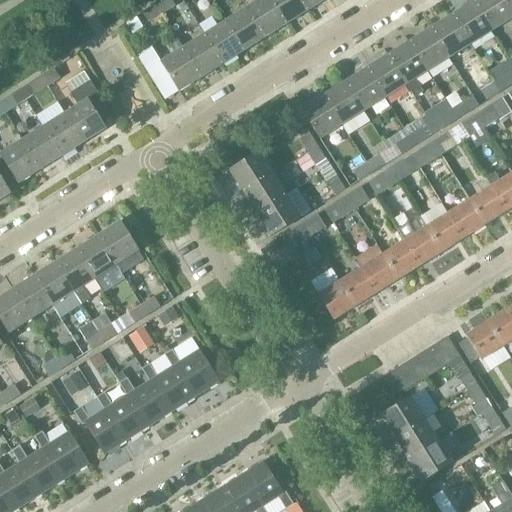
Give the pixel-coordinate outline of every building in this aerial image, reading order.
[(161,0),(154,5),(161,15),(174,6),(170,0),(161,0)] [(265,38),(286,25),(270,0),(258,0),(246,8),(265,38)] [(270,0),(286,25),(307,11),(300,0),(270,0)] [(300,0),(307,11),(325,0),(300,0)] [(491,32),(511,18),(511,17),(500,0),(475,0),(472,2),(491,32)] [(511,0),(500,0),(511,17),(511,0)] [(470,46),(491,32),(472,2),(451,16),(470,46)] [(152,21),(161,15),(154,5),(145,11),(152,21)] [(244,51),(265,38),(246,8),(225,21),(244,51)] [(449,59),(470,46),(451,16),(430,29),(449,59)] [(222,65),(244,51),(225,21),(203,35),(222,65)] [(427,72),(449,59),(430,29),(408,43),(427,72)] [(201,78),(222,65),(203,35),(182,48),(201,78)] [(182,48),(176,39),(168,44),(174,53),(160,62),(150,47),(137,56),(154,83),(167,75),(178,92),(201,78),(182,48)] [(414,81),(427,72),(408,43),(387,56),(406,86),(414,98),(422,93),(414,81)] [(385,99),(406,86),(387,56),(366,69),(385,99)] [(41,76),(47,87),(59,79),(54,68),(41,76)] [(363,113),(385,99),(366,69),(345,83),(363,113)] [(500,93),(511,84),(511,83),(507,75),(494,83),(500,93)] [(27,85),(19,90),(26,100),(33,95),(47,87),(41,76),(27,85)] [(77,106),(64,114),(83,144),(105,130),(92,109),(103,102),(90,81),(70,94),(77,106)] [(342,126),(363,113),(345,83),(323,97),(342,126)] [(486,101),(500,93),(494,83),(481,92),(486,101)] [(10,95),(0,101),(0,106),(4,114),(17,106),(26,100),(19,90),(10,95)] [(320,140),(342,126),(323,97),(301,110),(320,140)] [(498,121),(510,114),(501,98),(475,115),(484,129),(497,120),(498,121)] [(457,119),(469,111),(463,101),(450,109),(457,119)] [(443,128),(457,119),(450,109),(437,118),(443,128)] [(62,157),(83,144),(64,114),(43,128),(62,157)] [(466,139),(484,129),(475,115),(458,125),(466,139)] [(40,171),(62,157),(43,128),(22,141),(40,171)] [(414,146),(426,138),(420,128),(408,136),(414,146)] [(307,153),(317,147),(309,133),(298,140),(307,153)] [(453,148),(445,133),(432,142),(440,156),(453,148)] [(401,155),(414,146),(408,136),(394,145),(401,155)] [(0,156),(18,185),(40,171),(22,141),(0,154),(0,156)] [(426,165),(440,156),(432,142),(417,151),(426,165)] [(315,166),(325,160),(317,147),(307,153),(315,166)] [(243,194),(272,175),(259,153),(229,171),(243,194)] [(371,173),(383,165),(378,155),(365,163),(371,173)] [(389,169),(397,183),(418,169),(410,155),(389,169)] [(358,181),(371,173),(365,163),(351,171),(358,181)] [(382,192),(397,183),(389,169),(374,178),(382,192)] [(511,208),(511,174),(499,182),(494,174),(485,179),(506,212),(511,208)] [(256,215),(286,196),(272,175),(243,194),(256,215)] [(325,182),(334,196),(343,189),(335,176),(325,182)] [(0,200),(10,194),(0,178),(0,200)] [(506,212),(485,179),(484,178),(475,184),(481,194),(469,201),(484,225),(506,212)] [(355,210),(368,201),(360,187),(346,195),(355,210)] [(332,224),(355,210),(346,195),(323,210),(332,224)] [(270,237),(300,219),(286,196),(256,215),(270,237)] [(463,239),(484,225),(469,201),(447,215),(463,239)] [(302,223),(311,237),(325,227),(317,214),(302,223)] [(441,252),(463,239),(447,215),(426,228),(441,252)] [(144,260),(138,252),(119,222),(97,236),(116,266),(121,275),(144,260)] [(310,237),(311,237),(302,223),(284,235),(299,258),(317,247),(310,237)] [(426,228),(414,235),(407,223),(397,230),(404,241),(419,266),(441,252),(426,228)] [(94,279),(116,266),(97,236),(76,250),(94,279)] [(397,279),(419,266),(404,241),(382,255),(397,279)] [(82,287),(94,279),(76,250),(54,263),(73,293),(81,305),(89,299),(82,287)] [(376,293),(397,279),(382,255),(360,269),(376,293)] [(52,306),(73,293),(54,263),(33,277),(52,306)] [(354,306),(376,293),(360,269),(339,282),(354,306)] [(30,320),(52,306),(33,277),(12,290),(30,320)] [(332,320),(354,306),(339,282),(317,296),(332,320)] [(0,320),(8,334),(30,320),(12,290),(0,297),(0,320)] [(160,308),(159,306),(153,297),(140,305),(146,316),(160,308)] [(133,324),(146,316),(140,305),(127,313),(133,324)] [(480,360),(511,339),(511,314),(508,308),(464,335),(480,360)] [(148,320),(125,336),(136,353),(159,337),(148,320)] [(104,342),(117,334),(111,325),(98,333),(104,342)] [(104,342),(98,333),(95,328),(82,336),(92,350),(104,342)] [(448,364),(458,358),(446,337),(436,344),(448,364)] [(438,370),(448,364),(436,344),(425,350),(438,370)] [(87,358),(95,369),(105,361),(97,350),(87,358)] [(428,377),(438,370),(425,350),(415,356),(428,377)] [(74,361),(68,351),(55,359),(61,369),(74,361)] [(176,365),(195,397),(219,382),(199,351),(179,363),(172,351),(165,356),(172,367),(176,365)] [(418,383),(428,377),(415,356),(405,363),(418,383)] [(48,377),(61,369),(55,359),(42,366),(48,377)] [(408,389),(418,383),(405,363),(395,369),(408,389)] [(173,411),(195,397),(176,365),(172,367),(156,377),(149,365),(143,370),(150,381),(153,379),(173,411)] [(398,396),(408,389),(395,369),(385,376),(398,396)] [(466,392),(477,386),(468,373),(458,380),(466,392)] [(150,426),(173,411),(153,379),(150,381),(134,391),(126,380),(120,384),(127,396),(130,394),(150,426)] [(20,395),(19,395),(13,385),(0,393),(6,404),(20,395)] [(476,406),(486,400),(477,386),(466,392),(476,406)] [(127,440),(150,426),(130,394),(127,396),(111,406),(103,394),(97,398),(104,410),(107,408),(127,440)] [(394,438),(424,419),(410,398),(380,416),(394,438)] [(511,406),(501,414),(511,431),(511,406)] [(104,454),(127,440),(107,408),(104,410),(88,420),(81,408),(75,412),(82,424),(84,423),(104,454)] [(486,423),(494,436),(504,429),(495,416),(486,423)] [(407,460),(437,441),(424,419),(394,438),(407,460)] [(45,447),(65,479),(88,464),(68,433),(49,445),(42,433),(35,437),(42,449),(45,447)] [(0,454),(1,456),(10,449),(0,436),(0,454)] [(421,482),(451,463),(437,441),(407,460),(421,482)] [(65,479),(45,447),(42,449),(26,459),(19,448),(12,452),(20,463),(22,461),(42,493),(65,479)] [(0,476),(20,507),(42,493),(22,461),(20,463),(4,474),(0,467),(0,476)] [(296,511),(292,505),(284,493),(282,494),(263,463),(240,477),(260,509),(262,507),(278,497),(285,509),(284,510),(285,511),(296,511)] [(0,511),(11,511),(20,507),(0,476),(0,511)] [(264,511),(262,507),(260,509),(240,477),(217,492),(229,511),(254,511),(255,511),(264,511)] [(440,508),(454,499),(441,478),(426,488),(440,508)] [(511,511),(511,498),(511,499),(501,481),(490,488),(501,506),(490,511),(511,511)] [(229,511),(217,492),(194,506),(197,511),(229,511)] [(487,511),(482,502),(466,511),(487,511)]
